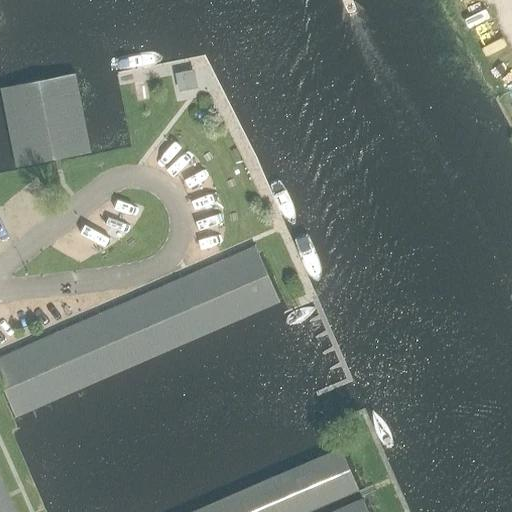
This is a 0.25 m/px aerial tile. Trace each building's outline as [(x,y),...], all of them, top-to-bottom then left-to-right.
[(190,72),(176,75),(176,76),(177,76),(180,89),(179,89),(179,90),(187,89),(186,84),(192,82),(190,72)] [(16,167),(59,158),(89,153),(74,74),(0,88),(16,167)] [(146,81),(130,84),(134,103),(150,100),(146,81)] [(255,246),(2,358),(0,358),(0,379),(17,417),(279,300),(255,246)] [(194,511),(303,511),(358,488),(341,449),(194,511)] [(0,511),(14,511),(0,479),(0,511)] [(367,511),(362,499),(331,511),(367,511)]
